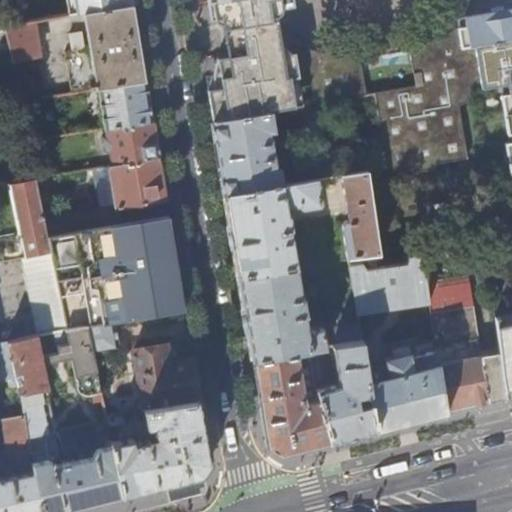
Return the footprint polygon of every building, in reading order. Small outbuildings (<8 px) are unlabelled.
[(84,13),(134,4),(133,0),(77,0),(80,13),(84,13)] [(193,0),(194,5),(212,2),(215,18),(217,23),(223,25),(224,31),(270,24),(269,18),(278,16),(282,13),(285,8),(283,0),(193,0)] [(100,88),(147,80),(134,4),(84,13),(90,48),(85,49),(82,32),(70,34),(72,51),(65,52),(72,93),(100,88)] [(375,94),(375,95),(387,169),(388,173),(419,167),(420,172),(436,170),(435,164),(466,159),(458,106),(469,99),(470,91),(501,87),(508,85),(511,96),(503,97),(509,136),(511,135),(511,143),(510,144),(511,155),(511,12),(476,18),(468,24),(459,30),(460,36),(445,38),(431,44),(432,51),(411,55),(417,87),(375,94)] [(5,26),(21,102),(47,98),(39,57),(40,57),(35,21),(5,26)] [(224,31),(227,52),(273,45),(270,24),(224,31)] [(211,105),(214,122),(271,112),(368,96),(362,55),(330,52),(314,49),(315,51),(299,53),(299,51),(291,52),(286,48),(282,47),(274,49),(273,45),(227,52),(228,58),(217,60),(219,73),(215,73),(215,90),(217,104),(211,105)] [(107,128),(154,120),(147,80),(100,88),(107,128)] [(508,85),(501,87),(503,97),(511,96),(508,85)] [(214,122),(226,196),(284,186),(281,167),(276,168),(270,133),(275,132),(271,112),(214,122)] [(113,165),(160,157),(154,120),(107,128),(108,135),(105,136),(107,151),(110,150),(113,165)] [(49,237),(122,225),(119,210),(168,201),(160,157),(113,165),(111,165),(118,208),(101,210),(96,211),(45,220),(49,237)] [(88,169),(96,211),(101,210),(93,169),(88,169)] [(366,172),(343,176),(349,221),(346,222),(342,226),(348,257),(349,257),(361,255),(378,251),(366,172)] [(52,252),(49,237),(45,220),(36,178),(10,183),(20,232),(0,235),(0,262),(24,258),(52,252)] [(226,196),(253,359),(311,350),(325,348),(327,348),(324,328),(308,331),(306,315),(307,315),(305,296),(302,297),(291,229),(293,228),(291,216),(288,214),(287,208),(300,206),(303,208),(320,206),(322,203),(318,180),(284,186),(226,196)] [(112,323),(186,309),(170,216),(122,225),(49,237),(52,252),(68,330),(88,327),(112,323)] [(430,302),(428,289),(422,245),(409,247),(410,255),(408,255),(408,263),(369,270),(364,263),(362,263),(350,265),(358,314),(430,302)] [(66,331),(68,330),(52,252),(24,258),(40,336),(66,331)] [(361,255),(349,257),(350,265),(362,263),(361,255)] [(431,314),(475,306),(471,282),(428,289),(430,302),(431,314)] [(475,405),(506,397),(503,380),(499,353),(482,356),(475,306),(431,314),(434,328),(436,344),(437,353),(438,362),(446,413),(475,405)] [(506,397),(511,395),(511,312),(494,317),(499,353),(503,380),(506,397)] [(117,350),(112,323),(88,327),(93,354),(117,350)] [(340,346),(362,342),(359,325),(337,329),(340,346)] [(58,511),(86,505),(123,495),(113,447),(99,449),(93,423),(58,431),(62,449),(82,444),(85,459),(69,463),(68,459),(62,461),(62,465),(54,466),(52,461),(58,454),(53,432),(55,432),(41,365),(72,359),(78,389),(80,394),(83,396),(87,397),(94,396),(95,403),(103,401),(93,354),(88,327),(68,330),(66,331),(70,352),(39,357),(35,337),(8,343),(16,379),(24,416),(29,437),(31,453),(32,456),(35,467),(36,472),(43,511),(58,511)] [(409,332),(411,348),(436,344),(434,328),(409,332)] [(352,437),(376,431),(369,381),(362,342),(340,346),(334,347),(338,384),(332,384),(325,348),(311,350),(318,393),(331,442),(352,437)] [(0,381),(16,379),(8,343),(0,344),(0,381)] [(413,357),(437,353),(436,344),(411,348),(413,357)] [(145,409),(201,400),(194,359),(169,364),(166,345),(135,350),(145,409)] [(282,455),(331,442),(318,393),(311,350),(253,359),(268,446),(282,455)] [(420,419),(446,413),(438,362),(401,372),(398,359),(379,365),(382,377),(369,381),(376,431),(420,419)] [(212,463),(201,400),(145,409),(148,427),(154,426),(156,437),(148,439),(147,435),(111,442),(113,447),(123,495),(165,484),(203,475),(212,463)] [(126,422),(125,413),(106,416),(108,425),(126,422)] [(24,416),(1,420),(9,457),(31,453),(29,437),(24,416)] [(13,472),(35,467),(32,456),(10,460),(13,472)] [(0,511),(43,511),(36,472),(4,478),(3,476),(0,476),(0,511)]
